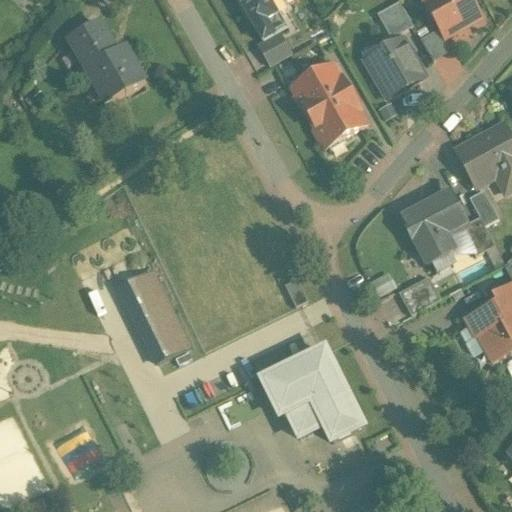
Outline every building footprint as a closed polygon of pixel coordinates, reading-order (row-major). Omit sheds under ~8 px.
[(236,0),(256,34),(265,29),(273,43),(290,33),(281,18),(278,19),(267,0),(236,0)] [(481,23),(467,0),(440,0),(426,9),(441,34),(446,43),(447,43),(481,23)] [(400,7),(378,20),(395,48),(402,44),(400,40),(414,31),(400,7)] [(118,59),(101,29),(70,47),(91,83),(96,80),(112,107),(127,99),(147,88),(127,54),(118,59)] [(441,34),(422,45),(434,66),(454,55),(447,43),(446,43),(441,34)] [(395,48),(381,56),(383,61),(369,70),(389,104),(426,82),(403,43),(402,44),(395,48)] [(333,71),(294,94),(297,100),(296,104),(302,114),(306,115),(317,133),(315,137),(321,147),(325,148),(328,154),(368,131),(359,116),(361,115),(343,85),(342,86),(333,71)] [(511,146),(504,132),(459,156),(478,192),(503,179),(511,194),(511,146)] [(177,259),(200,301),(267,264),(206,155),(166,177),(203,244),(177,259)] [(449,195),(430,206),(430,208),(403,222),(428,270),(455,256),(447,242),(461,234),(468,231),(467,230),(449,195)] [(500,224),(484,196),(470,203),(481,223),(486,232),(500,224)] [(481,223),(467,230),(468,231),(461,234),(476,262),(496,251),(486,232),(481,223)] [(167,368),(193,355),(154,277),(153,278),(128,289),(167,368)] [(430,283),(400,299),(412,321),(442,305),(430,283)] [(160,372),(167,368),(128,289),(117,295),(156,374),(160,372)] [(498,310),(468,327),(471,333),(462,338),(473,358),(481,360),(488,356),(494,367),(511,357),(511,293),(498,301),(500,304),(498,310)] [(326,358),(265,388),(282,423),(289,420),(294,430),(301,444),(326,432),(334,448),(355,438),(363,434),(326,358)]
